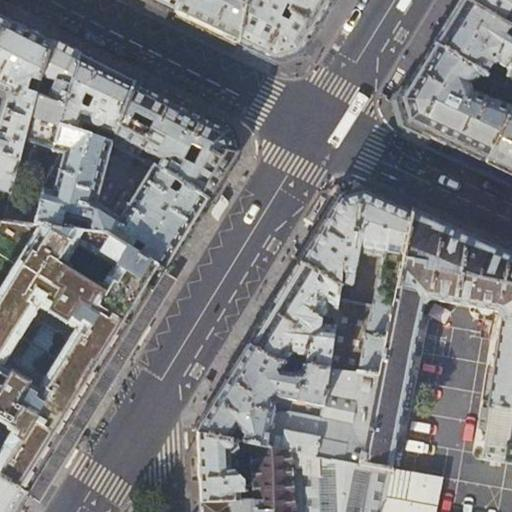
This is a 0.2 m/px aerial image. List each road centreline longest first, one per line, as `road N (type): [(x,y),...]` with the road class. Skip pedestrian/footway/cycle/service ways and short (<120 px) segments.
road 1 (secondary): [(315,128),(168,373)]
road 2 (tertiary): [(315,128),(65,0)]
road 3 (tertiary): [(511,215),(315,128)]
road 4 (secondary): [(168,373),(82,511)]
road 5 (secondary): [(395,0),(315,128)]
road 6 (residential): [(176,511),(168,373)]
